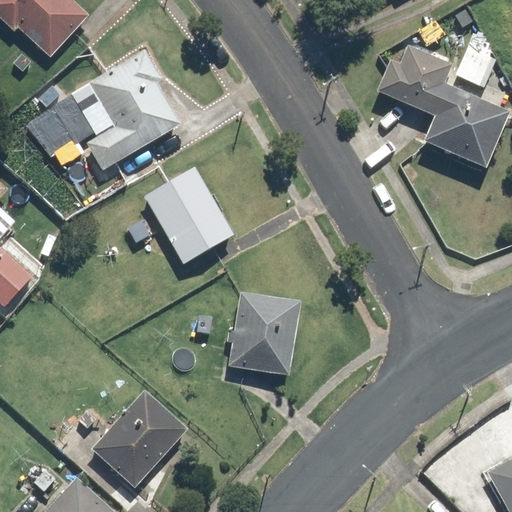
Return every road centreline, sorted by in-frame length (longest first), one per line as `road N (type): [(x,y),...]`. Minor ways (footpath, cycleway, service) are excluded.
road 1 (residential): [(244,0),(449,348)]
road 2 (residential): [(449,348),(299,511)]
